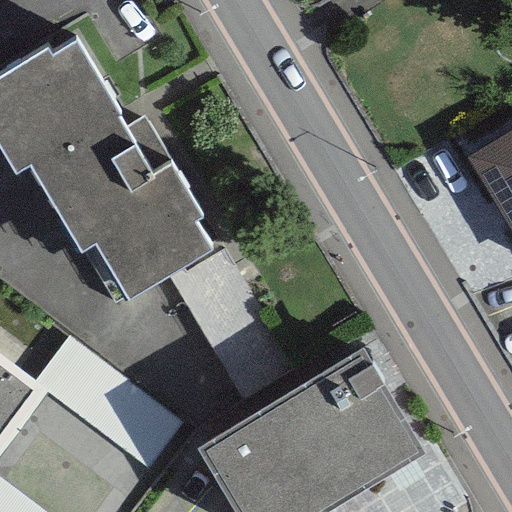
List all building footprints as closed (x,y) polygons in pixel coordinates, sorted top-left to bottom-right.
[(46,37),(0,64),(0,140),(13,162),(25,155),(112,299),(210,240),(193,212),(202,207),(169,153),(153,162),(74,31),(51,45),(46,37)] [(511,125),(467,152),(511,228),(511,125)] [(180,420),(67,334),(38,376),(0,424),(0,511),(49,511),(0,473),(0,453),(46,390),(147,466),(180,420)] [(362,342),(199,437),(243,511),(309,511),(423,446),(362,342)] [(0,424),(38,376),(0,347),(0,424)]
